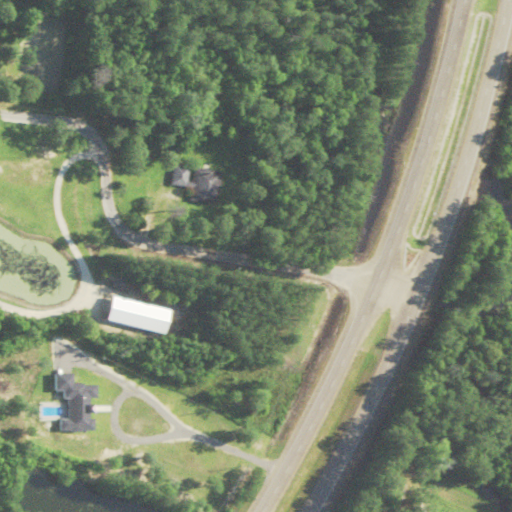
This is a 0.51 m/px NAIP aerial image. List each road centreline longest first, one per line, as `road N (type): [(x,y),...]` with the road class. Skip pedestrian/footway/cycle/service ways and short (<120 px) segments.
road 1 (primary): [(459,0),(390,240),(339,358),(255,511)]
road 2 (primary): [(306,511),(371,391),(433,242),(504,0)]
road 3 (residential): [(376,271),(146,237),(119,220),(93,129),(0,108)]
